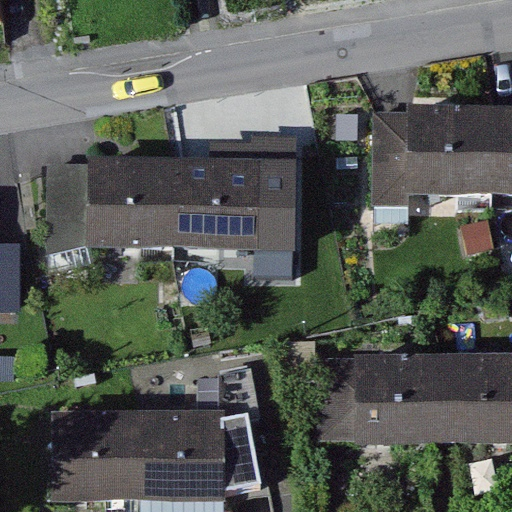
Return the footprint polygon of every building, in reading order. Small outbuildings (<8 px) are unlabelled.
[(511,112),(417,113),(417,201),(511,200),(511,112)] [(282,172),(96,173),(97,257),(283,256),(282,172)] [(0,312),(26,313),(26,246),(0,245),(0,312)] [(511,366),(374,367),(374,456),(511,455),(511,366)] [(252,427),(72,427),(72,511),(250,511),(253,511),(252,427)]
